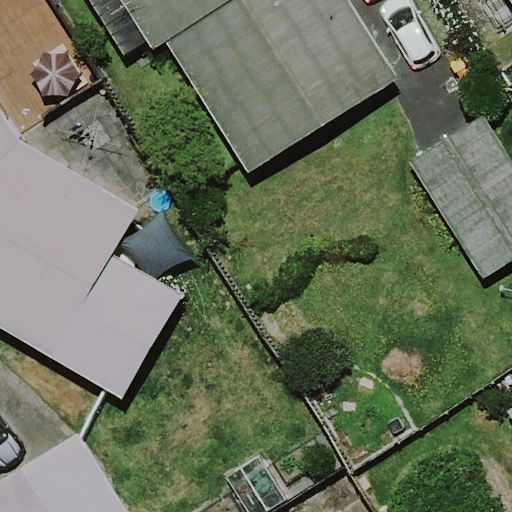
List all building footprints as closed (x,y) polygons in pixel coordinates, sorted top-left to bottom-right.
[(33,0),(0,0),(0,343),(112,406),(173,295),(110,260),(137,212),(8,140),(89,94),(33,0)] [(385,87),(331,0),(112,0),(146,55),(164,44),(243,174),(385,87)] [(511,0),(492,0),(511,32),(511,0)] [(511,259),(511,192),(478,134),(405,177),(469,285),(511,259)] [(117,511),(71,440),(0,485),(0,511),(117,511)]
